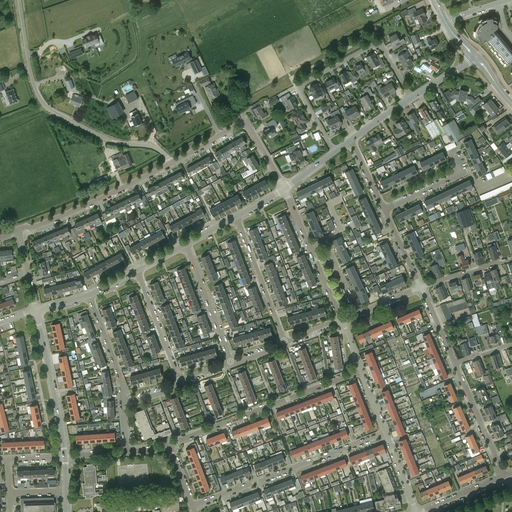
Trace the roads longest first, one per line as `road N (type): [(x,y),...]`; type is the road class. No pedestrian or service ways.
road 1 (residential): [(334,151),(302,83),(374,44),(409,98)]
road 2 (residential): [(191,506),(385,433)]
road 3 (residential): [(168,444),(362,371)]
road 4 (unclassified): [(117,142),(47,109),(36,94),(18,0)]
road 5 (residential): [(19,228),(170,163)]
road 6 (residential): [(64,457),(36,311)]
road 7 (residential): [(284,342),(235,216)]
road 8 (residential): [(230,362),(185,244)]
road 9 (residential): [(504,476),(454,363)]
